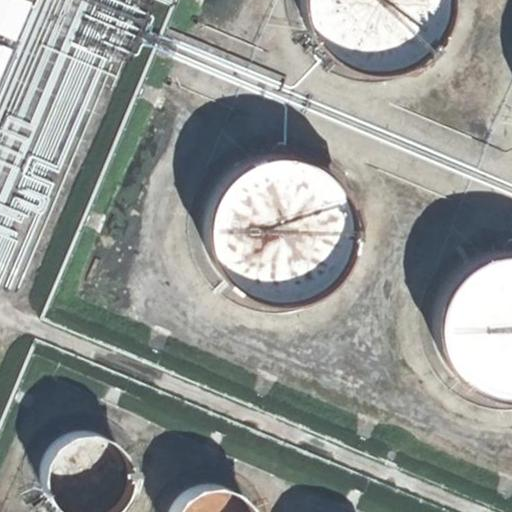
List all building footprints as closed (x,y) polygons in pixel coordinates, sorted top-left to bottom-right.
[(0,0),(0,28),(20,35),(31,0),(0,0)] [(408,80),(433,63),(450,38),(456,8),(454,0),(301,0),(300,9),(306,39),(323,64),(347,80),(378,86),(408,80)] [(0,39),(0,68),(10,43),(0,39)] [(313,307),(338,290),(355,265),(361,235),(356,206),(338,179),(314,163),(282,157),(251,164),(227,180),(211,205),(205,236),(211,265),(228,290),(252,307),(283,313),(313,307)] [(511,267),(501,270),(477,287),(461,312),(455,343),(461,372),(478,397),(502,414),(511,415),(511,267)] [(106,511),(116,506),(126,491),(129,474),(126,458),(116,443),(103,434),(84,430),(65,434),(52,443),(43,457),(40,475),(43,492),(53,506),(61,511),(106,511)] [(253,511),(243,497),(230,488),(212,484),(193,488),(180,497),(171,511),(170,511),(253,511)]
